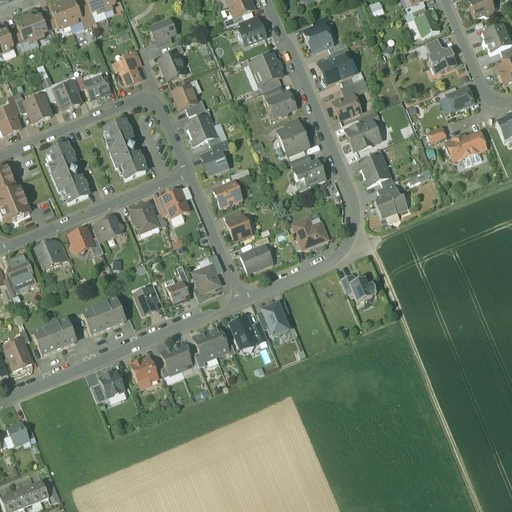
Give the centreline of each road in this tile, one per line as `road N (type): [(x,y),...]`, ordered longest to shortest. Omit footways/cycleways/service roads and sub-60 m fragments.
road 1 (residential): [(268,0),(358,205),(352,242),(325,271),(243,305)]
road 2 (residential): [(243,305),(0,402)]
road 3 (residential): [(0,256),(190,178)]
road 4 (track): [(511,187),(371,247),(352,242)]
road 5 (residential): [(155,104),(120,110),(0,161)]
road 6 (residential): [(443,0),(492,114),(511,106)]
road 7 (residential): [(243,305),(190,178)]
